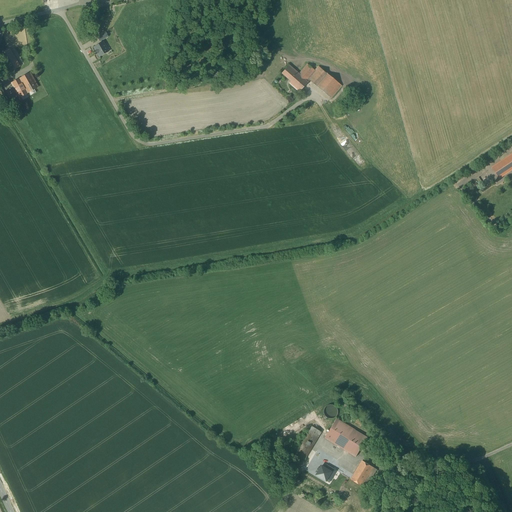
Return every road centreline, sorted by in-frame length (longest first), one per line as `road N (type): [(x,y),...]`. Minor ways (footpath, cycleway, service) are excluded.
road 1 (unclassified): [(0,23),(62,16),(128,130),(148,145),(265,126),(303,100)]
road 2 (unclassified): [(511,444),(477,460),(367,456)]
